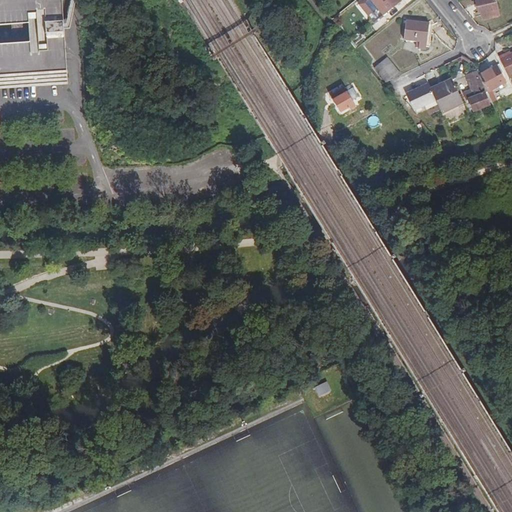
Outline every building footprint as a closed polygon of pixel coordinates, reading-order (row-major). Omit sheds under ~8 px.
[(0,0),(0,89),(67,85),(65,36),(61,0),(0,0)] [(376,9),(368,0),(365,0),(358,6),(367,17),(376,9)] [(398,0),(368,0),(376,9),(383,18),(401,3),(398,0)] [(481,13),(483,21),(499,17),(494,0),(480,0),(481,2),(477,3),(479,13),(481,13)] [(420,43),(419,50),(426,51),(428,24),(404,22),(402,41),(420,43)] [(348,34),(346,36),(355,48),(362,43),(359,39),(354,42),(348,34)] [(498,59),(508,81),(511,79),(511,55),(510,56),(508,54),(498,59)] [(378,67),(386,83),(401,76),(393,60),(378,67)] [(497,69),(479,78),(487,94),(505,85),(497,69)] [(469,100),(474,112),(489,106),(474,72),(464,76),(474,97),(469,100)] [(430,92),(434,101),(441,116),(463,105),(451,81),(430,92)] [(430,92),(427,85),(405,96),(412,112),(434,101),(430,92)] [(346,96),(333,103),(340,117),(354,109),(346,96)]
